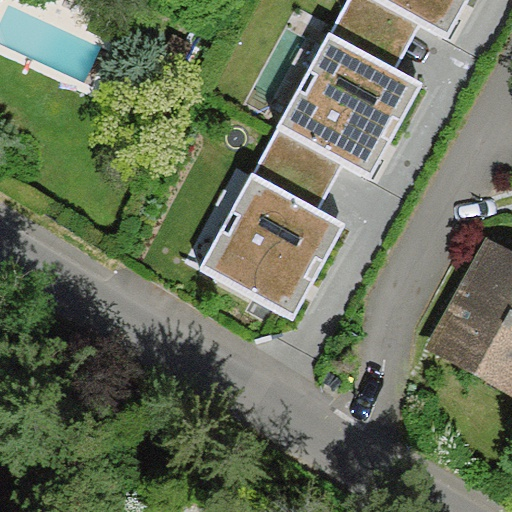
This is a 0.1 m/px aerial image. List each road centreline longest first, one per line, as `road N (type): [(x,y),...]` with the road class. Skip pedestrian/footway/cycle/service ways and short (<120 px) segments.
road 1 (residential): [(353,455),(0,241)]
road 2 (residential): [(511,96),(394,317),(380,390),(353,455)]
